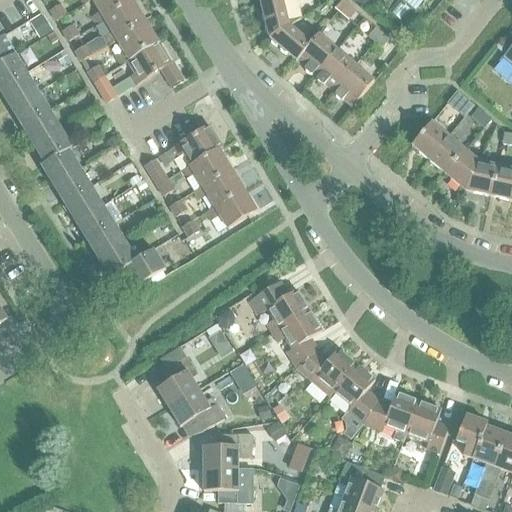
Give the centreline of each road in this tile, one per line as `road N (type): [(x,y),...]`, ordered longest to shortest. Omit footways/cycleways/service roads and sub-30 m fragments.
road 1 (residential): [(310,204),(370,285),(442,346),(511,376)]
road 2 (residential): [(350,170),(392,109),(397,78),(413,58),(447,56),(491,0)]
road 3 (residential): [(0,372),(54,332),(58,309),(0,199)]
road 4 (residential): [(511,267),(477,258),(415,223),(350,170)]
road 5 (residential): [(165,511),(169,480),(119,392)]
road 6 (residential): [(254,95),(310,204)]
road 7 (residential): [(350,170),(254,95)]
